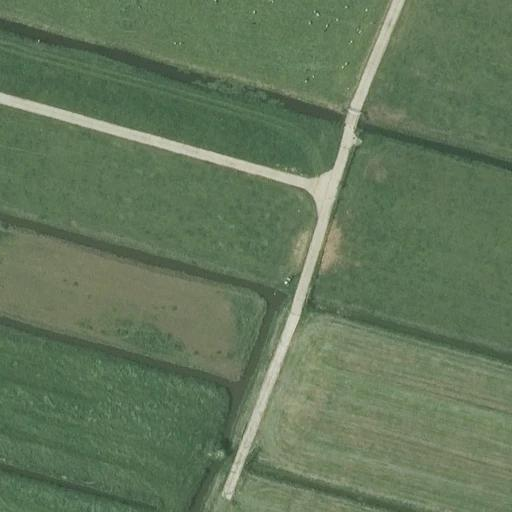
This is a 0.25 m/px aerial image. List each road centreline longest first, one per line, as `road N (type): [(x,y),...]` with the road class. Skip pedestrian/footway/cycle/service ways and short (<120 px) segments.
road 1 (track): [(400,0),(353,112),(293,319),(220,511)]
road 2 (track): [(329,191),(0,99)]
